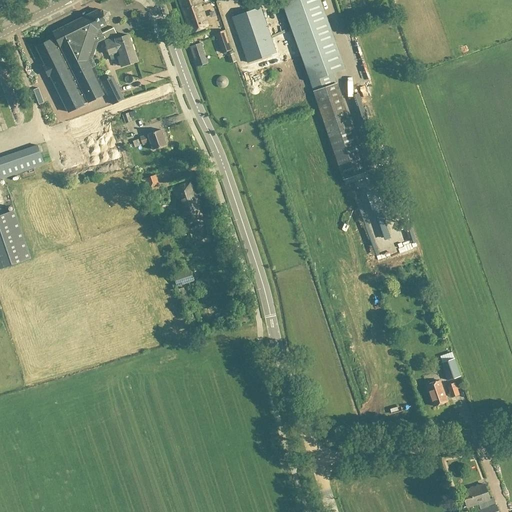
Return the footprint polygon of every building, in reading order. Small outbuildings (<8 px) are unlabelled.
[(197,0),(177,0),(189,35),(207,29),(197,0)] [(319,0),(280,0),(307,81),(308,82),(342,71),(319,0)] [(259,9),(231,19),(246,63),(274,54),(259,9)] [(80,20),(52,32),(55,39),(36,47),(64,112),(86,103),(101,96),(90,70),(98,67),(95,59),(90,46),(104,40),(99,29),(104,27),(103,24),(107,22),(106,18),(104,14),(103,11),(98,13),(97,11),(84,17),(83,14),(78,16),(80,20)] [(224,34),(214,37),(220,56),(229,53),(224,34)] [(111,40),(104,43),(111,62),(118,59),(120,68),(136,63),(127,36),(112,41),(111,40)] [(202,56),(199,45),(189,48),(193,59),(196,68),(205,65),(202,56)] [(227,57),(229,64),(235,62),(232,55),(227,57)] [(99,68),(100,79),(109,79),(108,68),(99,68)] [(223,83),(221,75),(213,78),(215,85),(223,83)] [(123,100),(115,84),(104,89),(112,105),(123,100)] [(15,102),(6,105),(11,123),(20,121),(15,102)] [(131,123),(128,115),(121,116),(124,125),(131,123)] [(90,120),(70,126),(80,159),(99,154),(90,120)] [(146,136),(139,139),(142,146),(149,144),(151,151),(165,147),(159,131),(146,135),(146,136)] [(66,136),(51,141),(57,160),(72,155),(66,136)] [(36,146),(0,158),(0,180),(43,166),(36,146)] [(403,235),(374,148),(336,161),(365,247),(403,235)] [(133,164),(149,163),(147,151),(132,153),(133,164)] [(107,163),(109,169),(123,165),(121,159),(107,163)] [(141,181),(145,194),(158,190),(157,188),(158,188),(154,176),(141,181)] [(190,183),(172,190),(184,224),(202,218),(198,208),(201,208),(197,195),(193,193),(190,183)] [(13,213),(0,216),(0,270),(28,261),(13,213)] [(216,226),(214,223),(213,220),(206,221),(206,224),(209,233),(220,230),(219,226),(216,226)] [(182,288),(181,286),(193,283),(189,271),(179,274),(178,271),(171,273),(177,290),(182,288)] [(459,377),(454,360),(440,364),(446,381),(459,377)] [(439,383),(425,387),(432,408),(446,403),(439,383)] [(446,387),(449,399),(458,397),(454,384),(446,387)] [(483,486),(461,493),(466,508),(478,505),(480,511),(478,511),(496,511),(492,500),(488,501),(483,486)]
